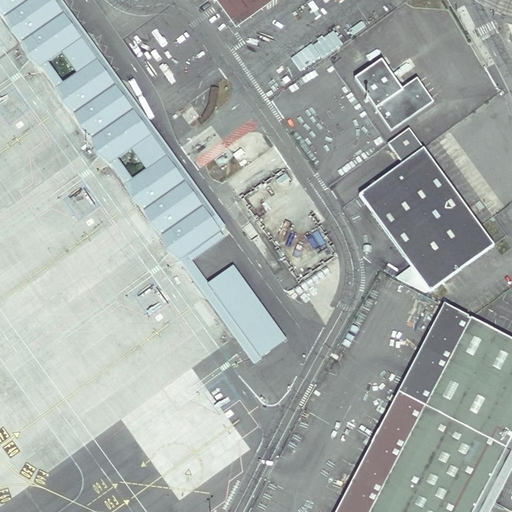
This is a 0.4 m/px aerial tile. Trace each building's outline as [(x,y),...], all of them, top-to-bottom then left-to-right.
[(0,0),(0,7),(254,360),(285,337),(233,263),(209,279),(193,258),(231,230),(64,0),(0,0)] [(219,0),(234,20),(261,0),(219,0)] [(367,8),(268,80),(312,141),(411,69),(400,53),(391,59),(388,54),(397,48),(382,29),(374,35),(371,30),(379,24),(367,8)] [(402,164),(359,195),(412,269),(429,293),(494,246),(409,129),(388,144),(402,164)] [(428,294),(429,293),(412,269),(398,280),(428,294)] [(472,511),(506,448),(511,436),(511,338),(469,316),(368,511),(472,511)] [(511,436),(506,448),(472,511),(484,511),(511,458),(511,436)]
